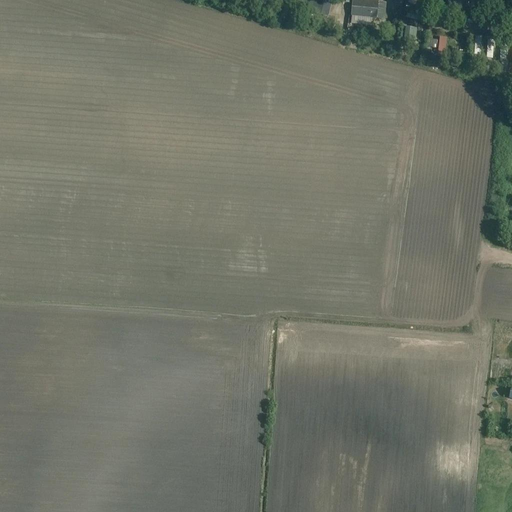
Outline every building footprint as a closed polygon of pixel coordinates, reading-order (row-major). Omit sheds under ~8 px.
[(329,13),(331,0),(319,0),(319,3),(312,1),(310,8),(329,13)] [(397,0),(397,13),(408,13),(407,0),(397,0)] [(383,20),(385,5),(373,4),(371,19),(383,20)] [(405,28),(402,47),(411,49),(414,30),(405,28)] [(439,38),(441,32),(433,30),(431,35),(439,38)]
